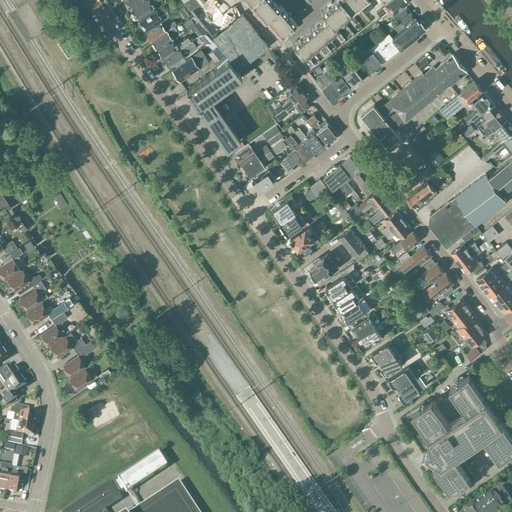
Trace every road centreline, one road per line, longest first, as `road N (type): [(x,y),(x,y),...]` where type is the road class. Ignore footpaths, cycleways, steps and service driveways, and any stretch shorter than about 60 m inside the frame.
road 1 (residential): [(440,511),(388,437),(356,363),(247,213)]
road 2 (residential): [(247,213),(92,0)]
road 3 (residential): [(499,328),(346,139)]
road 4 (residential): [(0,309),(48,401),(33,509)]
road 5 (residential): [(334,116),(238,0)]
road 6 (residential): [(334,116),(442,26)]
road 7 (residential): [(247,213),(346,139)]
